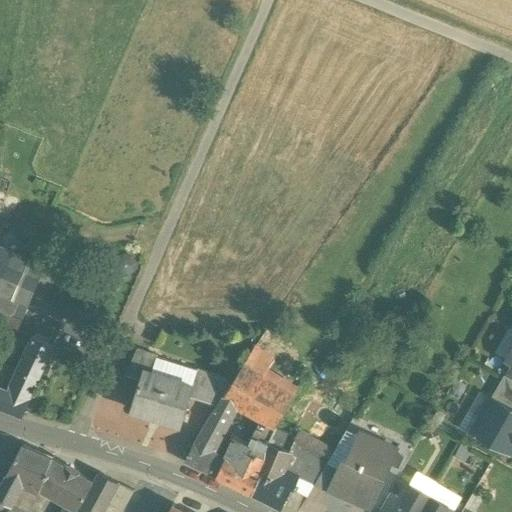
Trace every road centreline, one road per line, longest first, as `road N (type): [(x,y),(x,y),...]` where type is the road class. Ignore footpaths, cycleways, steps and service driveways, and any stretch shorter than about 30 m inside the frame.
road 1 (track): [(76,446),(266,0)]
road 2 (tertiary): [(252,511),(149,468),(0,424)]
road 3 (track): [(359,0),(511,64)]
